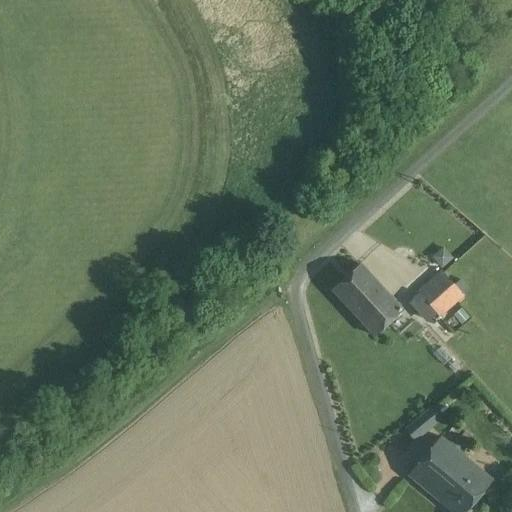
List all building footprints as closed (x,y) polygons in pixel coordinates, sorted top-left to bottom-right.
[(389,297),(360,265),(332,290),(361,323),(389,297)] [(442,272),(418,293),(438,316),(462,295),(442,272)] [(389,297),(361,323),(376,339),(404,313),(389,297)] [(431,408),(404,429),(414,441),(440,419),(431,408)] [(469,461),(440,437),(408,475),(436,499),(469,461)] [(469,461),(436,499),(451,511),(464,511),(492,480),(469,461)]
